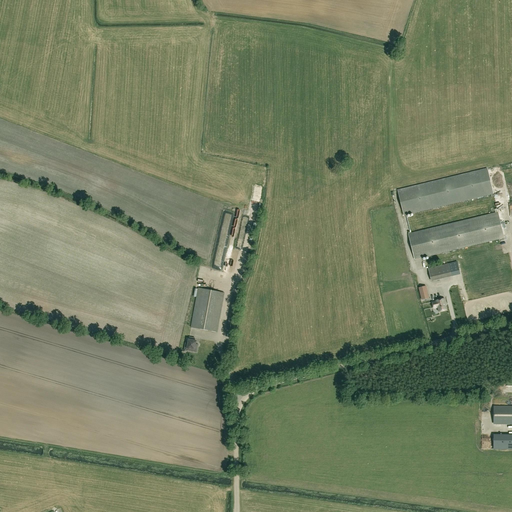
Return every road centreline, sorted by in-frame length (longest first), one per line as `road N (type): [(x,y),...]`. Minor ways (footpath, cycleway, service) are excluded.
road 1 (unclassified): [(237,511),(235,425),(246,395),(511,323)]
road 2 (unknown): [(239,404),(219,346),(230,284),(206,278)]
